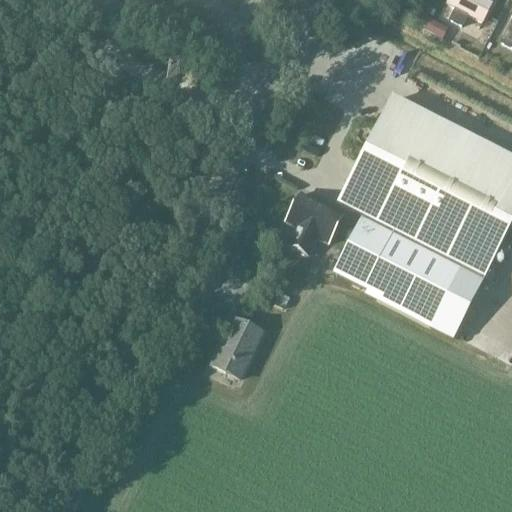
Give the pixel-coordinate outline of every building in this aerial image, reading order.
[(476,0),(446,0),(443,7),(454,13),(449,23),(461,29),(467,18),(481,25),(490,7),(476,0)] [(511,18),(498,46),(511,53),(511,52),(511,18)] [(361,224),(333,278),(430,328),(453,339),(480,286),(511,222),(511,194),(380,127),(367,152),(361,155),(354,168),(334,208),(362,222),(361,224)] [(298,197),(284,226),(294,231),(285,249),(306,260),(316,242),(326,248),(341,219),(298,197)] [(232,322),(209,369),(239,384),(262,337),(232,322)]
